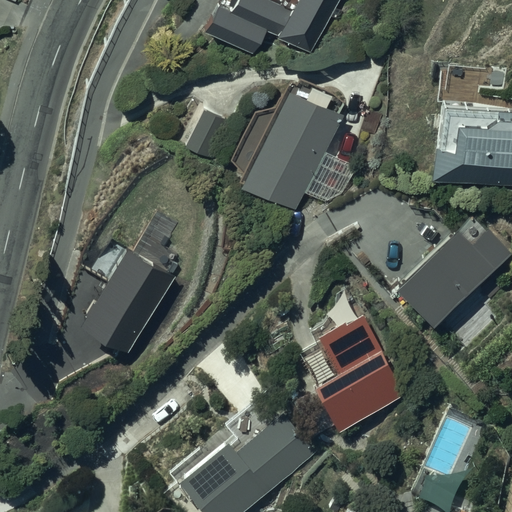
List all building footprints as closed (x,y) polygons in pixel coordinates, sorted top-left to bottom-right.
[(216,0),(213,0),(200,23),(249,51),(263,26),(305,50),(311,39),(315,41),(329,14),(337,19),(342,10),(335,6),(337,0),(278,0),(278,1),(276,0),(228,0),(226,5),(216,0)] [(239,179),(236,189),(290,216),(299,198),(332,214),(352,174),(323,160),(342,121),(335,118),(341,107),(295,84),(293,88),(285,84),(269,115),(252,118),(226,165),(239,179)] [(432,140),(428,173),(511,184),(511,108),(441,99),(435,141),(432,140)] [(203,106),(182,145),(206,157),(226,118),(203,106)] [(511,281),(511,277),(453,220),(418,252),(414,248),(391,270),(423,304),(412,314),(443,347),(511,281)] [(405,388),(347,284),(334,290),(334,303),(322,319),(307,328),(313,338),(296,348),(313,379),(310,381),(336,427),(405,388)] [(221,429),(171,471),(203,511),(236,511),(318,444),(285,403),(234,444),(221,429)] [(511,511),(511,480),(503,511),(511,511)]
